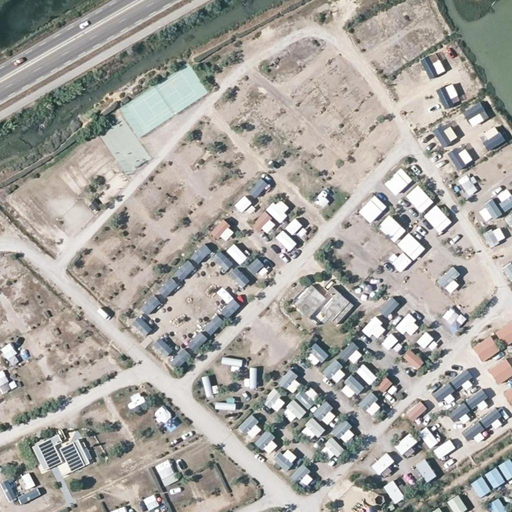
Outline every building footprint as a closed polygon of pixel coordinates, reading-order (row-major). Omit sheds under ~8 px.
[(328,109),(319,117),(331,131),(340,122),(328,109)] [(434,143),(444,136),(438,126),(427,133),(434,143)] [(308,156),(314,149),(306,141),(300,148),(308,156)] [(364,147),(358,160),(374,167),(382,148),(373,144),(371,149),(364,147)] [(282,172),(294,161),(286,151),(273,162),(282,172)] [(504,167),(511,163),(511,152),(500,157),(504,167)] [(212,161),(203,169),(210,178),(220,171),(212,161)] [(396,196),(413,180),(401,167),(385,184),(396,196)] [(261,177),(248,191),(256,198),(269,184),(261,177)] [(418,185),(406,197),(422,213),(434,202),(418,185)] [(320,205),(331,194),(324,187),(313,199),(320,205)] [(192,188),(183,196),(192,205),(200,197),(192,188)] [(496,195),(505,211),(511,206),(511,193),(509,188),(496,195)] [(234,205),(242,213),(252,203),(244,195),(234,205)] [(376,195),(359,211),(370,223),(387,207),(376,195)] [(279,222),(292,210),(280,197),(267,209),(279,222)] [(93,212),(100,207),(95,200),(88,204),(93,212)] [(495,200),(478,208),(485,222),(502,214),(495,200)] [(439,233),(452,222),(437,205),(424,216),(439,233)] [(176,227),(182,215),(170,208),(163,220),(176,227)] [(265,211),(253,223),(266,235),(277,223),(265,211)] [(389,215),(378,226),(395,242),(406,231),(389,215)] [(286,227),(293,235),(303,226),(296,218),(286,227)] [(356,218),(347,227),(356,236),(365,227),(356,218)] [(225,242),(235,230),(221,219),(211,232),(225,242)] [(491,247),(506,237),(499,226),(483,235),(491,247)] [(284,230),(276,237),(290,251),(297,244),(284,230)] [(397,245),(414,260),(425,248),(408,233),(397,245)] [(375,250),(382,241),(374,234),(366,243),(375,250)] [(203,243),(191,256),(199,263),(211,250),(203,243)] [(236,243),(227,249),(239,265),(247,259),(236,243)] [(331,266),(340,259),(332,248),(323,255),(331,266)] [(393,267),(404,257),(395,248),(384,258),(393,267)] [(220,251),(213,259),(226,271),(233,263),(220,251)] [(257,258),(248,267),(255,274),(264,265),(257,258)] [(187,260),(175,273),(183,280),(195,267),(187,260)] [(511,263),(503,267),(510,280),(511,279),(511,263)] [(351,282),(363,274),(356,264),(344,272),(351,282)] [(448,292),(463,277),(453,266),(437,281),(448,292)] [(242,288),(250,282),(238,267),(230,274),(242,288)] [(415,289),(427,280),(419,270),(407,280),(415,289)] [(158,291),(166,298),(178,284),(170,277),(158,291)] [(371,294),(380,285),(372,277),(363,285),(371,294)] [(17,289),(22,300),(35,294),(30,283),(17,289)] [(295,304),(308,316),(325,297),(311,284),(307,288),(308,289),(295,304)] [(327,292),(335,299),(323,313),(336,324),(353,305),(332,285),(327,292)] [(466,289),(456,298),(466,308),(476,299),(466,289)] [(153,294),(141,308),(149,315),(161,301),(153,294)] [(388,318),(399,303),(390,296),(379,312),(388,318)] [(220,310),(226,319),(241,307),(234,299),(220,310)] [(455,330),(465,322),(452,306),(442,314),(455,330)] [(211,335),(224,321),(217,314),(203,328),(211,335)] [(397,326),(410,338),(421,326),(408,314),(397,326)] [(132,323),(145,336),(153,329),(140,315),(132,323)] [(375,317),(363,328),(375,341),(387,329),(375,317)] [(505,348),(511,343),(511,321),(495,331),(505,348)] [(201,332),(187,343),(192,350),(206,339),(201,332)] [(417,342),(425,349),(434,339),(426,332),(417,342)] [(391,333),(382,343),(389,350),(399,340),(391,333)] [(166,357),(174,349),(161,335),(153,344),(166,357)] [(490,336),(473,347),(483,362),(500,350),(490,336)] [(352,365),(364,354),(352,342),(340,353),(352,365)] [(304,356),(315,368),(329,355),(318,344),(304,356)] [(8,363),(19,358),(14,346),(3,351),(8,363)] [(53,364),(67,355),(61,346),(47,355),(53,364)] [(183,348),(170,360),(177,368),(190,355),(183,348)] [(410,349),(403,357),(418,370),(425,362),(410,349)] [(242,366),(243,360),(223,356),(221,363),(242,366)] [(489,369),(498,385),(511,377),(511,367),(507,359),(489,369)] [(323,371),(336,384),(348,373),(335,360),(323,371)] [(23,379),(32,375),(27,363),(18,367),(23,379)] [(356,371),(370,385),(377,377),(364,363),(356,371)] [(290,392),(301,377),(289,369),(279,383),(290,392)] [(466,369),(450,381),(457,389),(472,377),(466,369)] [(0,372),(0,387),(11,381),(4,370),(0,372)] [(202,377),(207,396),(214,395),(209,375),(202,377)] [(354,376),(341,388),(352,400),(365,387),(354,376)] [(386,376),(377,386),(384,393),(393,382),(386,376)] [(448,382),(433,395),(439,403),(455,390),(448,382)] [(308,408),(320,395),(310,385),(297,398),(308,408)] [(277,412),(287,401),(273,389),(263,400),(277,412)] [(465,401),(471,409),(487,397),(481,389),(465,401)] [(33,397),(37,406),(47,401),(43,393),(33,397)] [(359,404),(371,416),(382,405),(370,393),(359,404)] [(127,399),(129,410),(140,407),(138,396),(127,399)] [(17,418),(29,412),(22,399),(10,404),(17,418)] [(476,406),(479,412),(490,404),(486,399),(476,406)] [(294,400),(282,413),(294,423),(306,410),(294,400)] [(420,401),(406,414),(414,422),(428,409),(420,401)] [(216,402),(215,408),(236,411),(236,404),(216,402)] [(314,413),(327,425),(337,414),(325,402),(314,413)] [(451,413),(461,426),(474,416),(464,403),(451,413)] [(494,422),(502,417),(496,408),(480,419),(486,427),(494,422)] [(136,425),(148,422),(144,411),(133,414),(136,425)] [(108,423),(108,412),(91,413),(91,424),(108,423)] [(239,426),(252,439),(263,428),(250,415),(239,426)] [(313,418),(301,431),(313,441),(325,428),(313,418)] [(346,421),(333,429),(342,443),(356,435),(346,421)] [(462,433),(468,441),(484,429),(478,421),(462,433)] [(170,438),(181,434),(177,423),(166,427),(170,438)] [(427,427),(419,433),(430,448),(438,442),(427,427)] [(269,455),(279,444),(266,431),(256,442),(269,455)] [(409,433),(395,446),(402,455),(417,442),(409,433)] [(56,434),(32,446),(43,470),(58,462),(50,446),(60,441),(56,434)] [(148,452),(165,444),(160,434),(143,441),(148,452)] [(78,438),(61,446),(72,470),(87,462),(78,444),(80,443),(78,438)] [(321,450),(331,460),(343,448),(333,438),(321,450)] [(449,439),(434,451),(440,459),(456,448),(449,439)] [(6,461),(19,455),(15,446),(2,453),(6,461)] [(195,447),(185,452),(191,465),(202,460),(195,447)] [(274,460),(287,471),(299,457),(286,447),(274,460)] [(371,467),(379,475),(395,461),(386,452),(371,467)] [(425,482),(436,477),(427,458),(416,464),(425,482)] [(166,487),(180,481),(170,459),(156,465),(166,487)] [(511,460),(511,459),(498,466),(507,480),(511,477),(511,460)] [(14,473),(26,468),(23,460),(11,466),(14,473)] [(304,488),(315,478),(303,465),(291,475),(304,488)] [(497,467),(485,475),(495,489),(506,481),(497,467)] [(209,469),(196,474),(202,488),(215,483),(209,469)] [(21,476),(27,489),(35,485),(29,473),(21,476)] [(482,476),(471,483),(481,498),(492,491),(482,476)] [(5,501),(14,500),(11,480),(2,481),(5,501)] [(393,480),(383,487),(395,504),(405,497),(393,480)] [(143,493),(153,489),(151,484),(141,488),(143,493)] [(19,503),(40,498),(38,490),(18,495),(19,503)] [(458,494),(447,502),(454,511),(463,511),(468,509),(458,494)] [(211,498),(214,510),(229,506),(226,495),(211,498)] [(488,505),(492,511),(507,511),(499,498),(488,505)]
